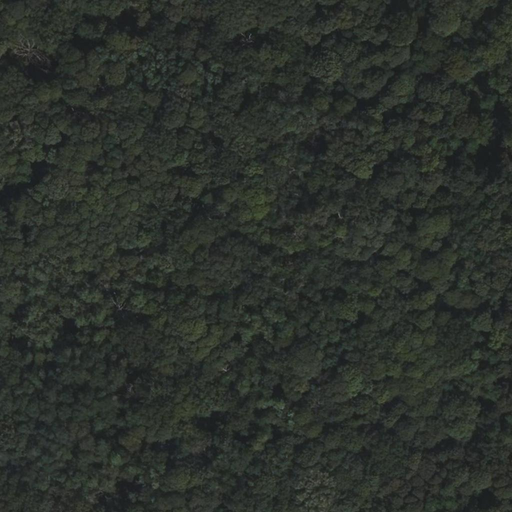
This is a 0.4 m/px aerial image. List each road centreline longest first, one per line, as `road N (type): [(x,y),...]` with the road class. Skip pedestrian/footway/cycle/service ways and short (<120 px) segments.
road 1 (track): [(482,511),(458,175),(485,0)]
road 2 (track): [(31,0),(106,80),(180,221),(200,285)]
